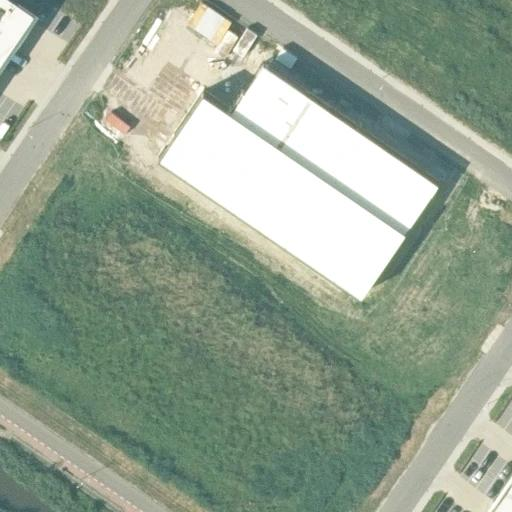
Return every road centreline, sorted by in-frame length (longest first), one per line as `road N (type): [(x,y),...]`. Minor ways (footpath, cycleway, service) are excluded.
road 1 (unclassified): [(0,195),(133,0),(242,0),(511,191),(511,336),(394,511)]
road 2 (unclassified): [(156,511),(0,404)]
